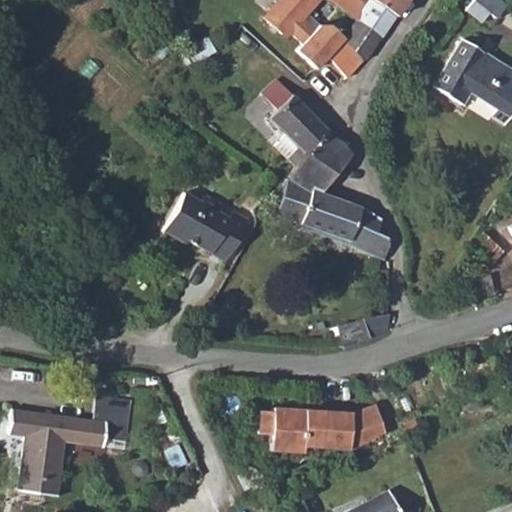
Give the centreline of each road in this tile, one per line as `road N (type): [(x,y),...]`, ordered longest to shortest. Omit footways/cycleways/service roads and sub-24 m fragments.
road 1 (tertiary): [(418,346),(337,370),(0,335)]
road 2 (unclassified): [(418,346),(398,303),(394,241),(354,177),(351,105),(420,0)]
